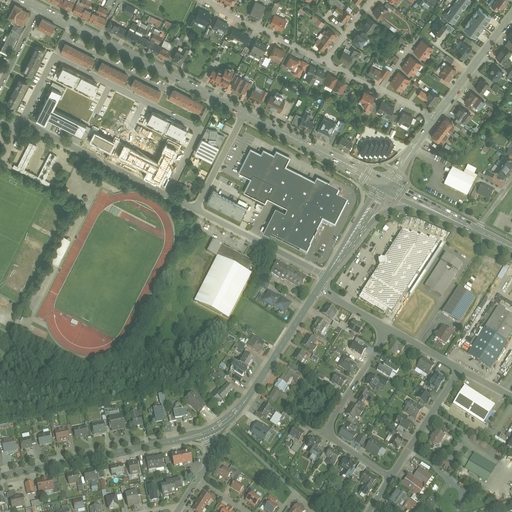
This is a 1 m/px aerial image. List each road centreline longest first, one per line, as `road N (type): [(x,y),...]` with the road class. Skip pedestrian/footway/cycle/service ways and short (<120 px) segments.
road 1 (tertiary): [(39,7),(244,113)]
road 2 (secondary): [(0,476),(208,431)]
road 3 (residential): [(389,329),(329,429),(389,476)]
road 4 (secondary): [(208,431),(244,402),(318,288)]
road 5 (residential): [(166,194),(21,121)]
road 6 (residential): [(198,128),(54,56)]
road 7 (residential): [(325,277),(195,208)]
road 8 (residential): [(200,0),(324,61)]
road 9 (tertiary): [(384,179),(262,122)]
road 10 (tertiary): [(262,122),(378,186)]
road 11 (tertiary): [(511,14),(434,119)]
road 12 (residential): [(389,476),(460,370)]
road 13 (residential): [(324,61),(434,119)]
